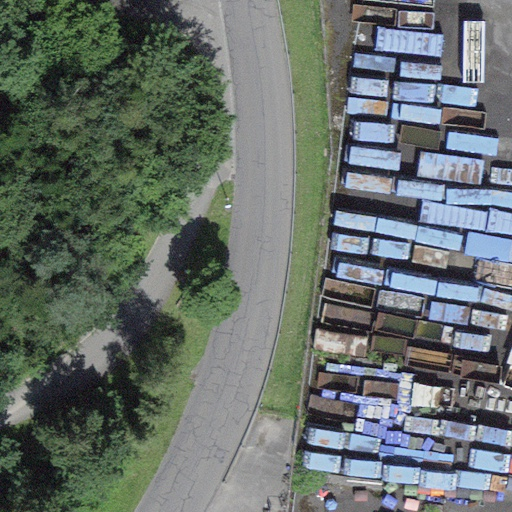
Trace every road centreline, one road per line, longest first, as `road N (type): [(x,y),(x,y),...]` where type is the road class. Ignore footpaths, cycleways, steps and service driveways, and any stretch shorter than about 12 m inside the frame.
road 1 (residential): [(141,511),(186,450),(240,281),(250,159),(231,0)]
road 2 (track): [(0,404),(129,319),(197,187),(249,144)]
